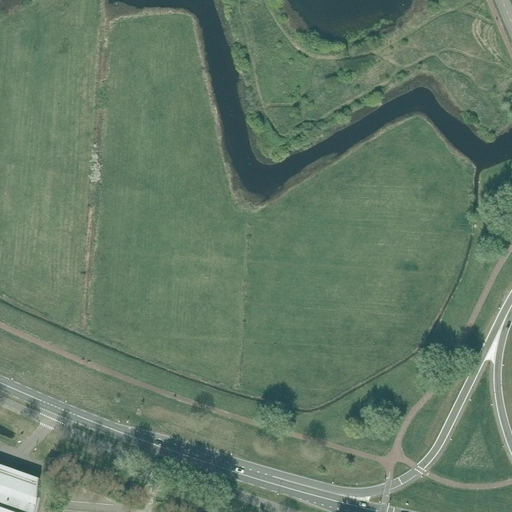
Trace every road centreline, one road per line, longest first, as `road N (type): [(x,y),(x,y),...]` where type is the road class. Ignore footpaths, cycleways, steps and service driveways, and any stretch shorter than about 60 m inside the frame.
road 1 (secondary): [(506,316),(434,452),(410,477),(354,493),(249,476)]
road 2 (secondary): [(249,476),(0,383)]
road 3 (secondary): [(511,445),(497,388),(506,316)]
road 4 (secondary): [(249,476),(370,511)]
